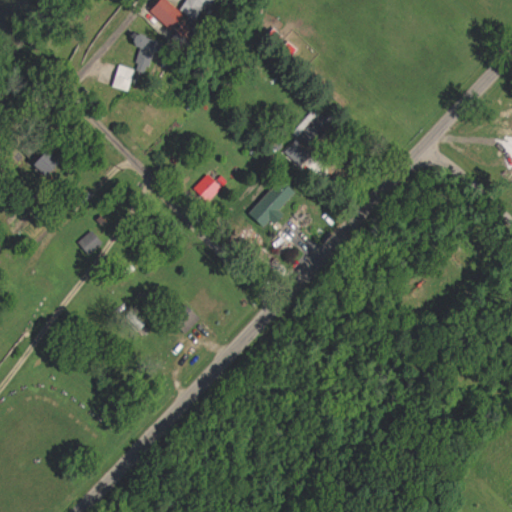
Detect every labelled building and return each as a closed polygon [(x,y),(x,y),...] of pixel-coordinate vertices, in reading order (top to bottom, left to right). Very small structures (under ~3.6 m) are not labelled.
[(161,0),(150,12),(172,32),(185,17),(166,0),(161,0)] [(188,0),(180,11),(196,22),(211,0),(188,0)] [(134,46),(142,48),(135,73),(150,77),(159,43),(137,37),(134,46)] [(136,72),(119,66),(113,88),(129,94),(136,72)] [(46,179),(60,165),(48,152),(33,166),(46,179)] [(194,191),(208,205),(223,189),(208,176),(194,191)] [(295,196),(281,181),(248,215),(263,229),(270,222),(274,227),(284,216),(279,212),(295,196)] [(89,257),(104,244),(93,231),(78,244),(89,257)] [(187,335),(201,320),(186,306),(172,321),(187,335)]
